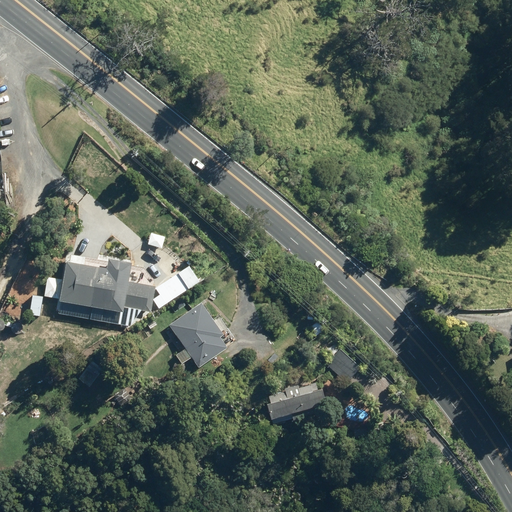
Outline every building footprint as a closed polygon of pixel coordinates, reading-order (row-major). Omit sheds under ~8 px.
[(68,263),(61,303),(125,315),(126,309),(152,314),(157,287),(131,282),(134,266),(111,262),(110,270),(68,263)] [(171,327),(200,370),(229,350),(222,339),(225,337),(203,304),(171,327)] [(79,380),(91,388),(105,369),(94,361),(79,380)] [(373,387),(358,372),(354,377),(369,391),(373,387)] [(318,388),(316,382),(271,394),(273,400),(270,401),(275,422),(331,407),(326,386),(318,388)] [(131,397),(125,388),(115,394),(121,404),(131,397)] [(379,418),(373,437),(388,442),(394,423),(379,418)] [(370,439),(368,426),(355,428),(357,441),(370,439)]
